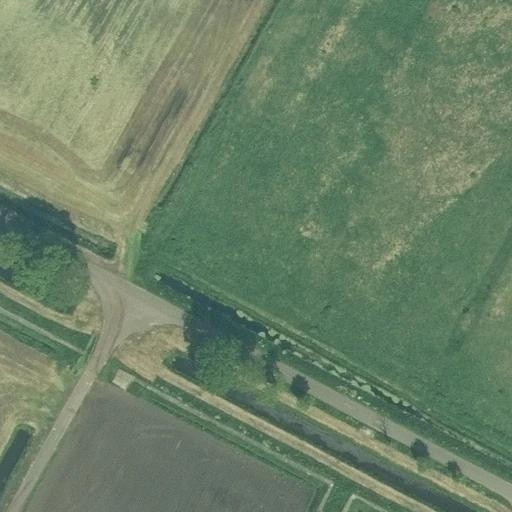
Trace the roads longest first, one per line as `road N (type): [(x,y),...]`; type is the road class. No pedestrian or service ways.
road 1 (unclassified): [(511,492),(133,292)]
road 2 (unclassified): [(11,511),(133,292)]
road 3 (unclassified): [(133,292),(0,222)]
